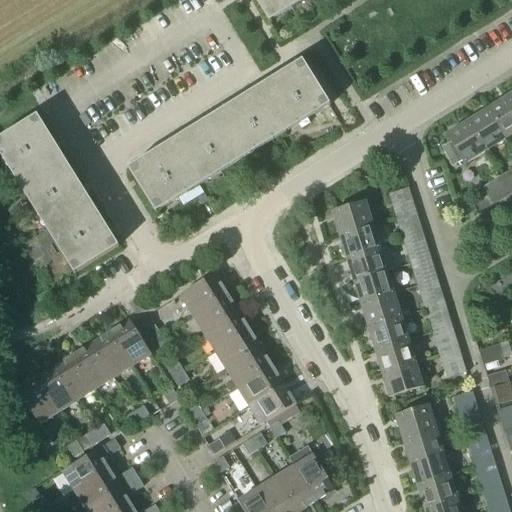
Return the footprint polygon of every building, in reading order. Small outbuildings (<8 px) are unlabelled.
[(254,0),(269,24),(307,0),(254,0)] [(156,214),(186,195),(329,107),(301,61),(128,168),(156,214)] [(511,136),(511,103),(508,97),(487,109),(507,140),(511,136)] [(467,122),(486,153),(507,140),(487,109),(467,122)] [(37,116),(0,139),(0,157),(74,276),(119,248),(37,116)] [(453,168),(464,162),(466,166),(486,153),(467,122),(447,135),(451,142),(442,148),(453,168)] [(489,208),(511,193),(511,170),(480,190),(489,208)] [(466,374),(408,188),(389,195),(447,379),(466,374)] [(469,200),(456,208),(464,219),(476,211),(469,200)] [(339,236),(373,226),(366,203),(332,213),(339,236)] [(373,226),(339,236),(346,259),(380,249),(373,226)] [(380,249),(346,259),(353,282),(387,272),(380,249)] [(360,305),(394,295),(394,296),(398,295),(395,285),(391,286),(387,272),(353,282),(360,305)] [(227,295),(215,276),(180,298),(192,317),(227,295)] [(238,314),(227,295),(192,317),(203,335),(238,314)] [(401,318),(394,296),(394,295),(360,305),(367,328),(401,318)] [(215,354),(217,352),(250,332),(238,314),(203,335),(215,354)] [(374,351),(408,341),(401,318),(367,328),(374,351)] [(151,357),(133,327),(129,321),(110,333),(132,369),(151,357)] [(144,334),(150,343),(161,337),(155,328),(144,334)] [(250,332),(217,352),(215,354),(226,372),(261,350),(250,332)] [(92,345),(114,380),(132,369),(110,333),(92,345)] [(161,337),(150,343),(155,352),(166,346),(161,337)] [(408,341),(374,351),(381,375),(415,364),(408,341)] [(96,392),(114,380),(92,345),(73,356),(96,392)] [(483,367),(504,361),(499,346),(478,352),(483,367)] [(238,390),(240,389),(273,369),(261,350),(226,372),(238,390)] [(55,368),(77,403),(96,392),(73,356),(55,368)] [(167,371),(173,380),(184,373),(178,364),(167,371)] [(422,388),(415,364),(381,375),(388,398),(422,388)] [(37,379),(59,415),(77,403),(55,368),(37,379)] [(273,369),(240,389),(238,390),(249,409),(284,387),(273,369)] [(495,375),(498,387),(508,384),(504,372),(495,375)] [(184,373),(173,380),(178,389),(189,382),(184,373)] [(495,375),(485,378),(489,390),(498,387),(495,375)] [(17,391),(40,427),(59,415),(37,379),(17,391)] [(511,393),(509,385),(490,391),(495,406),(511,401),(511,393)] [(261,427),(283,414),(296,405),(284,387),(249,409),(261,427)] [(160,413),(179,401),(172,390),(153,402),(160,413)] [(508,511),(473,398),(454,403),(488,511),(508,511)] [(185,410),(191,419),(202,412),(196,403),(185,410)] [(401,441),(436,430),(440,429),(437,420),(433,421),(429,406),(394,417),(401,441)] [(511,406),(497,411),(503,430),(511,427),(511,406)] [(144,408),(135,414),(141,424),(150,419),(144,408)] [(191,419),(202,438),(213,432),(207,422),(202,412),(191,419)] [(141,424),(135,414),(126,419),(132,430),(141,424)] [(286,434),(279,423),(270,429),(276,440),(286,434)] [(104,425),(95,431),(102,442),(111,437),(104,425)] [(511,427),(503,430),(508,448),(511,447),(511,427)] [(401,441),(408,464),(443,453),(436,430),(401,441)] [(95,431),(76,442),(83,453),(102,442),(95,431)] [(251,440),(258,451),(267,445),(260,435),(251,440)] [(251,440),(242,446),(249,457),(258,451),(251,440)] [(219,441),(208,448),(214,457),(225,450),(219,441)] [(103,461),(109,457),(120,451),(114,442),(62,474),(74,493),(109,471),(103,461)] [(67,448),(74,459),(83,453),(76,442),(67,448)] [(289,459),(294,468),(315,503),(334,492),(307,448),(289,459)] [(231,453),(221,459),(214,464),(220,474),(228,470),(226,466),(236,460),(231,453)] [(450,477),(443,453),(408,464),(415,487),(450,477)] [(294,468),(276,479),(295,511),(300,511),(315,503),(294,468)] [(121,477),(127,486),(137,479),(132,470),(121,477)] [(85,511),(120,490),(109,471),(74,493),(85,511)] [(455,490),(450,477),(415,487),(423,510),(457,499),(461,498),(459,489),(455,490)] [(143,488),(137,479),(127,486),(132,495),(143,488)] [(295,511),(276,479),(257,490),(270,511),(295,511)] [(85,511),(125,511),(132,508),(120,490),(85,511)] [(270,511),(257,490),(238,502),(243,511),(270,511)] [(27,496),(32,504),(36,501),(37,496),(34,492),(27,496)] [(461,511),(457,499),(423,510),(423,511),(461,511)]
